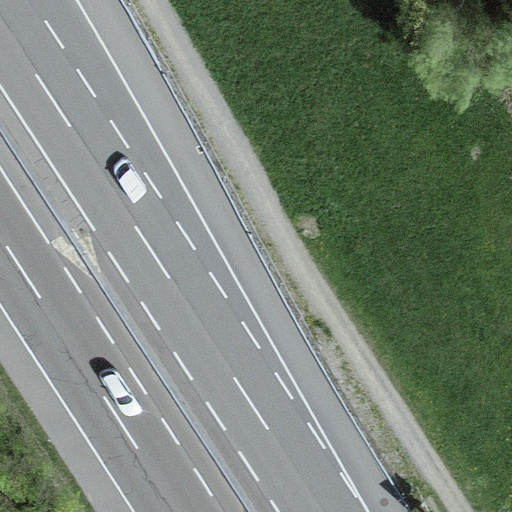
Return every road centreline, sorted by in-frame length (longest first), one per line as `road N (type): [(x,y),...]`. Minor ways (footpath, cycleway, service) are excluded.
road 1 (motorway): [(321,511),(0,20)]
road 2 (motorway): [(0,236),(177,511)]
